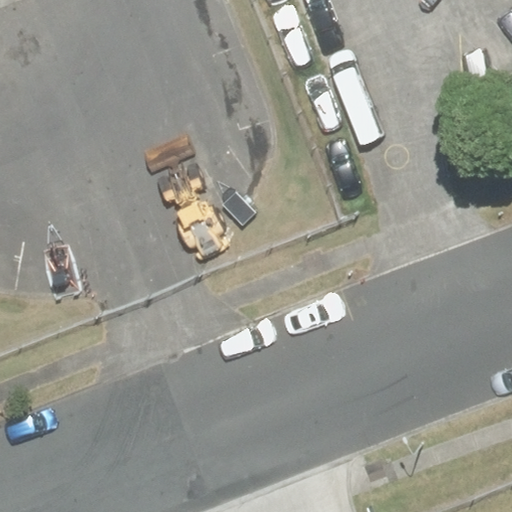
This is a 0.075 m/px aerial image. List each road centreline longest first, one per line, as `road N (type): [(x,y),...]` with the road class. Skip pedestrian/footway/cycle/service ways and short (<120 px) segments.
road 1 (unclassified): [(0,511),(511,314)]
road 2 (unknown): [(56,182),(194,437)]
road 3 (unknown): [(123,0),(122,85),(105,148),(56,182)]
